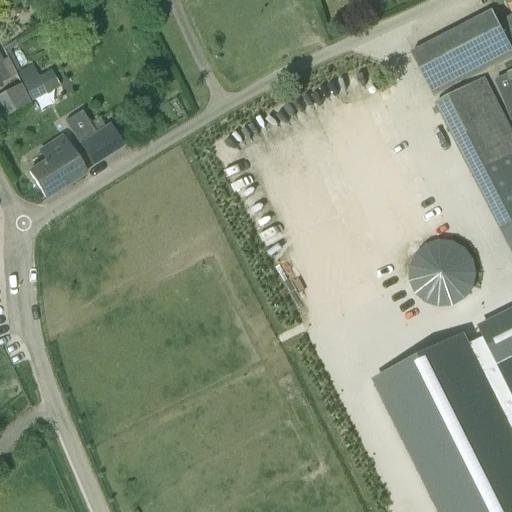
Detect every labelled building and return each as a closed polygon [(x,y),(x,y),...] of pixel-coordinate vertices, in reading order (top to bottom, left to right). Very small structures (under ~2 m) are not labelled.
[(511,14),(501,20),(493,5),(410,48),(434,94),(511,54),(511,14)] [(0,86),(0,85),(0,84),(16,76),(7,59),(1,62),(0,59),(0,86)] [(32,102),(50,93),(41,76),(36,78),(33,70),(19,77),(32,102)] [(511,83),(509,76),(496,82),(511,116),(511,83)] [(497,234),(511,227),(511,143),(482,80),(435,103),(497,234)] [(20,85),(0,95),(0,105),(6,117),(30,104),(20,85)] [(124,150),(111,131),(97,139),(83,117),(66,127),(93,169),(124,150)] [(46,199),(83,176),(61,140),(41,152),(48,162),(30,174),(46,199)] [(511,227),(497,234),(511,266),(511,227)] [(414,295),(423,303),(434,307),(446,307),(457,303),(465,297),(471,288),(475,278),(474,267),(471,257),(465,248),(456,242),(445,239),(435,239),(424,243),(414,251),(408,261),(406,273),(408,285),(414,295)] [(511,511),(511,308),(416,357),(373,379),(439,511),(511,511)]
